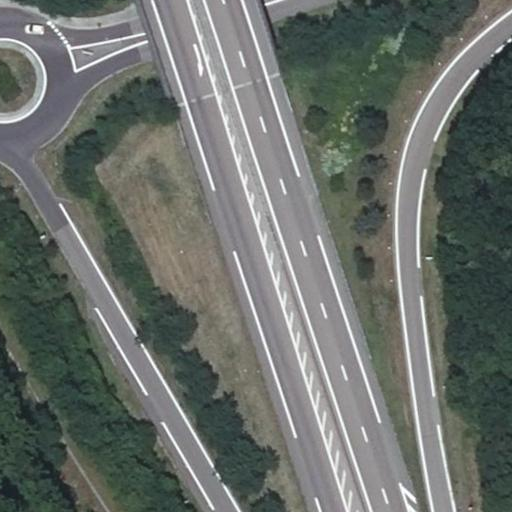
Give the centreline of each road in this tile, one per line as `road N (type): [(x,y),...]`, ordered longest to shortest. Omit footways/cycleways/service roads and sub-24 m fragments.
road 1 (trunk): [(167,0),(335,511)]
road 2 (trunk): [(390,511),(229,0)]
road 3 (trunk): [(447,511),(409,257),(408,178),(451,77),(511,23)]
road 4 (trunk): [(12,139),(230,511)]
road 5 (tertiary): [(61,93),(135,53),(306,0)]
road 6 (track): [(106,511),(0,348)]
road 7 (tertiary): [(218,0),(49,41)]
